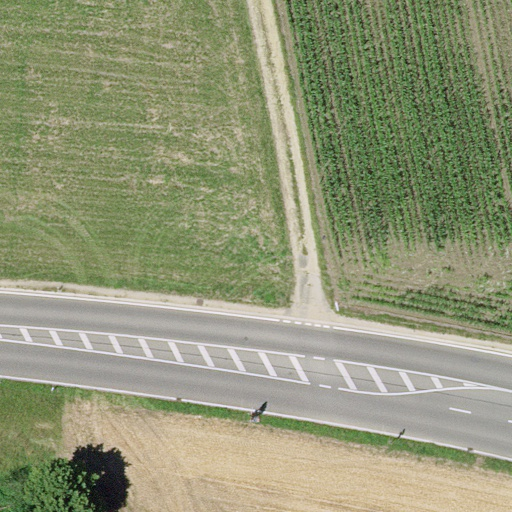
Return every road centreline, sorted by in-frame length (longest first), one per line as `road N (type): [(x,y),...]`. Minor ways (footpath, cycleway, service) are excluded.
road 1 (secondary): [(511,404),(321,369),(0,335)]
road 2 (track): [(321,369),(311,253),(262,0)]
